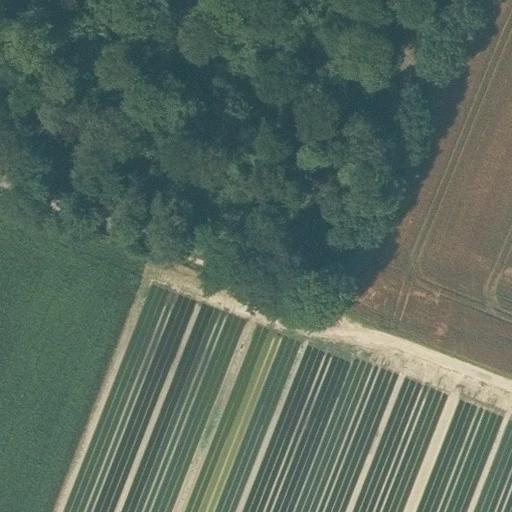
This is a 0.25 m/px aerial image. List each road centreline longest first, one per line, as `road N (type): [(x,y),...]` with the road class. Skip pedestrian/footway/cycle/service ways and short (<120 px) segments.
road 1 (track): [(307,298),(0,178)]
road 2 (track): [(307,298),(429,0)]
road 3 (track): [(511,386),(307,298)]
